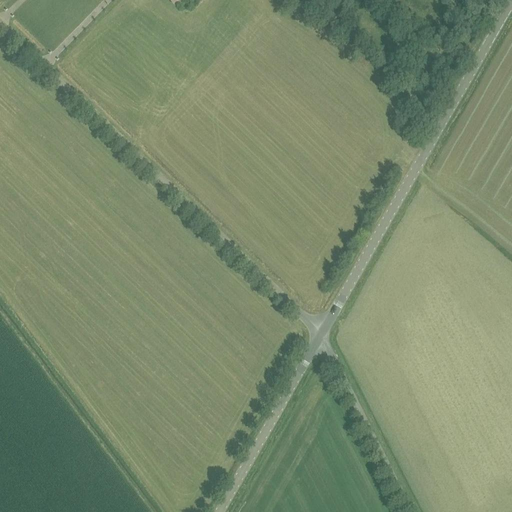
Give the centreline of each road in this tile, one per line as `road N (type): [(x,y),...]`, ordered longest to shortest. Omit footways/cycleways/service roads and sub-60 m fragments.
road 1 (unclassified): [(320,335),(0,24)]
road 2 (tertiary): [(320,335),(511,0)]
road 3 (tertiary): [(219,511),(320,335)]
road 4 (unclassified): [(409,511),(320,335)]
